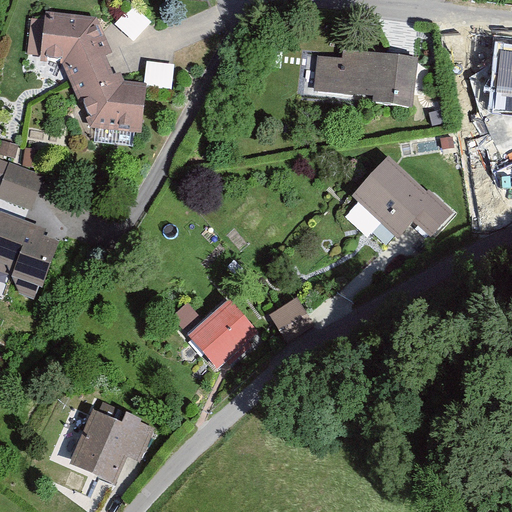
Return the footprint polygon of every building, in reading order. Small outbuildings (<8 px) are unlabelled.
[(100,21),(44,17),(41,66),(65,68),(93,133),(144,137),(147,91),(123,89),(100,21)] [(511,64),(511,40),(497,39),(495,63),(511,64)] [(419,100),(423,65),(348,56),(347,65),(319,61),(315,97),(397,108),(399,97),(419,100)] [(145,85),(171,89),(174,64),(148,60),(145,85)] [(507,105),(485,107),(488,132),(509,130),(507,105)] [(456,216),(391,161),(353,205),(402,246),(416,229),(433,243),(456,216)] [(10,163),(0,191),(0,195),(32,208),(44,176),(10,163)] [(69,247),(6,223),(0,239),(0,275),(50,295),(69,247)] [(271,318),(286,333),(309,311),(294,296),(271,318)] [(258,337),(229,306),(189,343),(219,375),(258,337)] [(148,438),(99,416),(74,471),(123,493),(148,438)]
